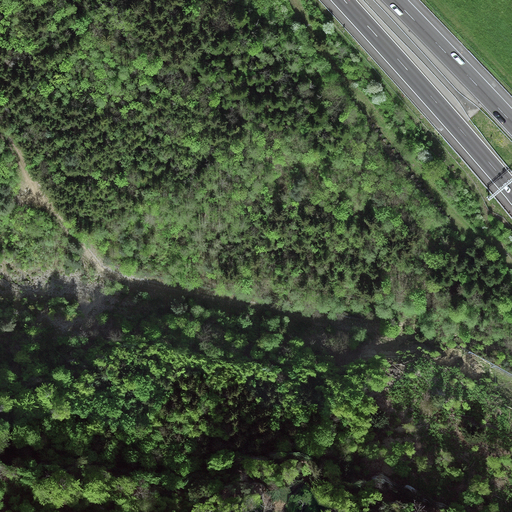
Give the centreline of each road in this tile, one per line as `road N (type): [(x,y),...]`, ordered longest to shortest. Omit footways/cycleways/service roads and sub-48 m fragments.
road 1 (track): [(0,128),(39,194),(109,271),(367,327)]
road 2 (motorway): [(342,0),(511,191)]
road 3 (motorway): [(511,123),(392,0)]
